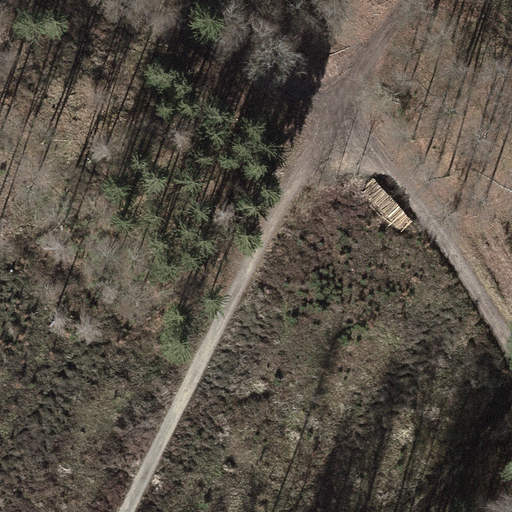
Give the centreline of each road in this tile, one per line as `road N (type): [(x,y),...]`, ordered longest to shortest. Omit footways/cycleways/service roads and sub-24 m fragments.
road 1 (track): [(408,0),(324,117),(388,168),(433,223),(511,348)]
road 2 (track): [(127,511),(324,117)]
road 3 (track): [(127,0),(205,37),(324,117)]
